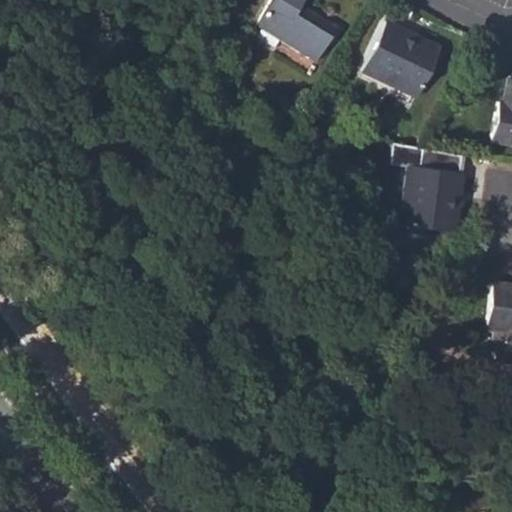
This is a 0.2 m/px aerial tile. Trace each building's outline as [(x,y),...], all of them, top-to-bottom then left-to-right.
[(275,39),(312,61),(333,26),(296,5),(299,0),(266,0),(252,25),(257,28),(275,39)] [(382,21),(358,71),(411,97),(436,46),(382,21)] [(250,39),(268,50),(275,39),(257,28),(250,39)] [(486,140),(511,145),(511,80),(505,79),(500,101),(495,101),(486,140)] [(449,232),(457,173),(455,173),(458,156),(413,147),(395,144),(392,166),(403,168),(395,224),(449,232)] [(504,335),(511,336),(511,283),(511,286),(486,282),(479,328),(505,331),(504,335)]
